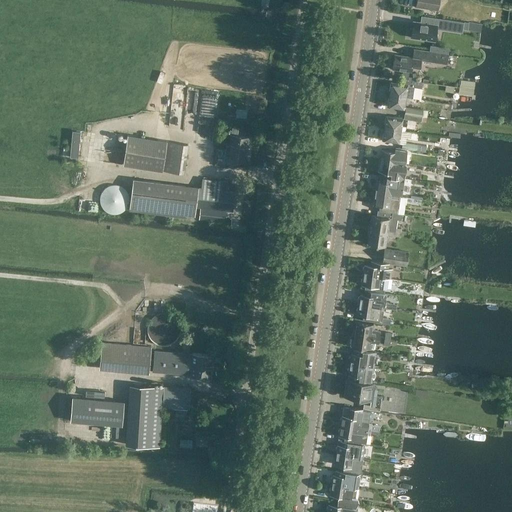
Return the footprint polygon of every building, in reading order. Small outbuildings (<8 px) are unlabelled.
[(439,0),(416,0),(416,6),(438,10),(439,0)] [(449,20),(422,16),(421,23),(413,22),(412,29),(410,29),(409,36),(411,36),(411,37),(435,41),(437,28),(448,30),(449,20)] [(436,47),(435,53),(447,55),(448,48),(436,47)] [(446,64),(447,55),(435,53),(414,50),(412,58),(394,55),(393,68),(411,71),(411,66),(419,67),(420,60),(446,64)] [(391,91),(390,95),(406,97),(412,98),(414,87),(421,88),(422,82),(401,79),(400,79),(401,79),(400,84),(397,83),(397,84),(391,83),(389,91),(391,91)] [(213,137),(218,93),(204,91),(199,135),(213,137)] [(406,101),(406,97),(390,95),(389,99),(387,105),(394,106),(394,108),(403,109),(404,101),(406,101)] [(235,117),(243,117),(244,109),(236,108),(235,117)] [(406,110),(405,114),(427,117),(428,110),(406,108),(406,110)] [(172,112),(170,127),(182,128),(183,114),(172,112)] [(427,117),(405,114),(405,120),(426,122),(427,117)] [(401,126),(402,118),(393,117),(392,119),(386,118),(385,124),(386,125),(385,128),(401,131),(402,126),(401,126)] [(410,138),(411,132),(401,131),(385,128),(385,132),(383,132),(382,139),(389,141),(389,142),(398,143),(399,136),(410,138)] [(184,173),(188,144),(128,135),(124,164),(164,170),(184,173)] [(245,162),(249,138),(236,136),(231,135),(230,146),(226,145),(225,156),(228,157),(228,160),(245,162)] [(424,152),(425,146),(403,143),(402,149),(424,152)] [(404,163),(406,151),(395,149),(394,152),(381,150),(381,151),(379,152),(379,155),(380,156),(379,160),(404,163)] [(404,164),(404,163),(379,160),(379,164),(377,164),(377,166),(378,168),(378,170),(381,171),(381,175),(383,175),(394,177),(403,178),(405,164),(404,164)] [(377,181),(375,192),(401,196),(403,178),(394,177),(383,175),(382,181),(377,181)] [(195,216),(199,188),(133,179),(129,208),(195,216)] [(233,212),(236,192),(227,191),(228,182),(203,179),(199,208),(202,208),(200,219),(225,222),(227,211),(233,212)] [(104,212),(128,211),(127,185),(103,185),(104,212)] [(379,205),(378,211),(397,214),(397,213),(401,214),(404,214),(406,197),(401,196),(375,192),(373,204),(379,205)] [(397,214),(378,211),(377,216),(371,216),(370,226),(401,231),(402,229),(396,228),(397,219),(400,220),(401,214),(397,213),(397,214)] [(400,237),(401,231),(370,226),(367,243),(384,245),(386,235),(394,237),(395,236),(400,237)] [(385,248),(383,262),(388,263),(422,268),(424,256),(408,254),(408,252),(385,248)] [(363,271),(363,275),(388,278),(390,278),(392,268),(388,267),(388,263),(371,261),(371,265),(364,265),(364,267),(363,267),(362,270),(363,271)] [(386,289),(388,278),(363,275),(362,278),(361,279),(361,281),(362,282),(362,284),(365,285),(364,290),(363,289),(363,290),(383,293),(384,288),(386,289)] [(384,293),(383,293),(363,290),(363,294),(360,294),(360,297),(358,297),(358,299),(359,300),(358,304),(383,308),(389,309),(390,303),(383,302),(384,293)] [(389,324),(390,318),(381,317),(383,308),(358,304),(358,308),(356,308),(356,311),(357,312),(357,314),(363,315),(362,320),(389,324)] [(373,324),(355,322),(354,323),(353,323),(353,328),(354,329),(353,333),(384,338),(384,332),(372,331),(373,324)] [(384,338),(353,333),(352,338),(351,338),(351,344),(352,344),(352,346),(373,349),(375,348),(375,342),(378,343),(378,341),(383,341),(383,344),(389,345),(390,338),(384,338)] [(150,372),(151,347),(101,342),(99,367),(150,372)] [(373,357),(374,352),(355,349),(354,354),(351,353),(351,356),(349,357),(349,359),(350,360),(349,364),(373,367),(374,367),(375,362),(371,362),(372,357),(373,357)] [(192,354),(154,351),(153,371),(190,374),(190,375),(210,377),(211,355),(192,354)] [(371,382),(371,378),(374,376),(374,373),(372,371),(373,367),(349,364),(349,367),(347,368),(347,371),(348,372),(348,374),(354,375),(353,379),(371,382)] [(370,385),(371,382),(353,379),(348,379),(347,383),(346,383),(344,391),(346,391),(345,395),(365,397),(363,408),(378,410),(380,395),(373,394),(374,386),(370,385)] [(159,446),(163,387),(133,385),(130,444),(159,446)] [(189,409),(190,389),(164,387),(163,408),(189,409)] [(124,401),(72,397),(70,420),(122,425),(124,401)] [(511,404),(503,403),(501,414),(511,415),(511,404)] [(378,431),(379,426),(371,425),(371,423),(368,423),(368,420),(370,419),(372,418),(372,413),(371,412),(369,411),(344,406),(342,415),(341,415),(341,417),(339,418),(339,420),(340,421),(340,425),(378,431)] [(378,436),(379,431),(378,431),(340,425),(339,429),(338,430),(337,432),(339,433),(338,440),(339,440),(340,440),(355,443),(364,444),(366,434),(378,436)] [(208,447),(208,438),(197,437),(196,446),(208,447)] [(363,459),(365,444),(364,444),(355,443),(340,440),(339,440),(339,445),(337,445),(337,447),(336,447),(335,449),(336,450),(336,455),(363,459)] [(360,473),(363,459),(336,455),(335,459),(334,460),(333,462),(334,463),(334,465),(344,466),(343,471),(360,473)] [(359,484),(360,473),(343,471),(335,470),(334,474),(333,474),(332,476),(331,477),(331,479),(332,480),(331,484),(356,489),(358,489),(359,484)] [(359,503),(357,498),(355,498),(356,489),(331,484),(331,488),(329,489),(329,491),(330,492),(330,494),(339,495),(338,501),(341,501),(359,503)] [(356,506),(359,503),(341,501),(340,505),(329,504),(328,506),(327,507),(326,509),(328,510),(327,511),(357,511),(357,510),(357,509),(357,508),(356,506)] [(192,511),(218,511),(219,505),(194,502),(192,511)]
